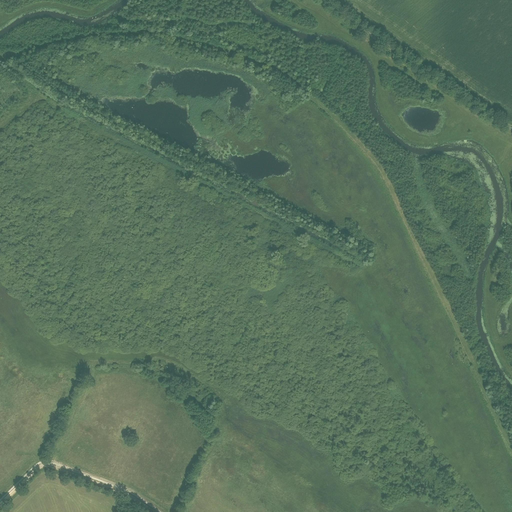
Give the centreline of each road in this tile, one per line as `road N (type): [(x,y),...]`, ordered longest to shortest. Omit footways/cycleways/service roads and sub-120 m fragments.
road 1 (unclassified): [(511,129),(323,0)]
road 2 (track): [(0,505),(48,465),(152,511)]
